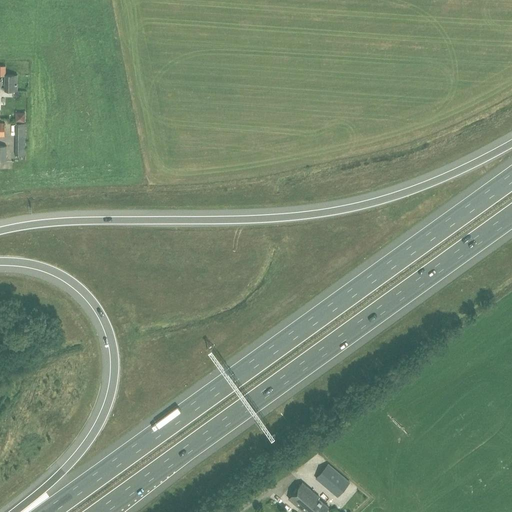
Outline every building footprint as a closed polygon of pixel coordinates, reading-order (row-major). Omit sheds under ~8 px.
[(18,74),(6,74),(6,91),(17,91),(18,74)] [(15,155),(26,155),(26,123),(16,123),(15,155)] [(466,203),(488,187),(484,182),(462,198),(466,203)] [(467,252),(454,261),(458,267),(471,257),(467,252)] [(321,452),(313,461),(318,465),(326,455),(321,452)] [(338,496),(350,482),(328,464),(316,478),(338,496)] [(307,511),(324,511),(329,507),(319,498),(320,497),(302,482),(288,498),(304,511),(306,511),(307,511)]
